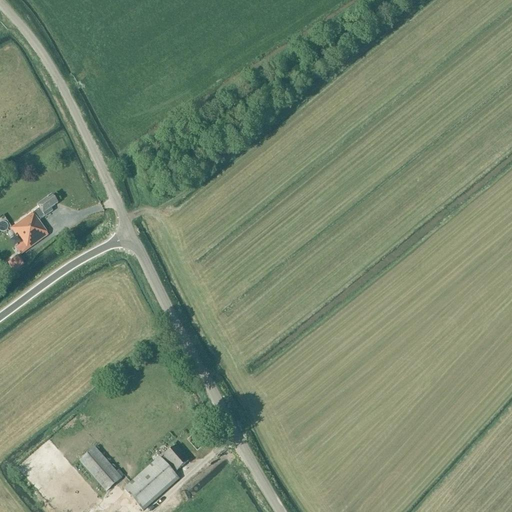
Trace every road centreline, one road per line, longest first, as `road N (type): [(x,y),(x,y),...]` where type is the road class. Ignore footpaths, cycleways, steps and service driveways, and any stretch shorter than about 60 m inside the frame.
road 1 (tertiary): [(131,235),(279,511)]
road 2 (tertiary): [(0,3),(56,76),(131,235)]
road 3 (unclassified): [(0,317),(131,235)]
